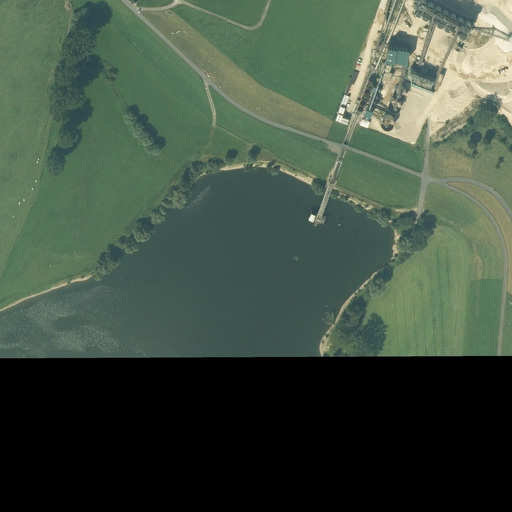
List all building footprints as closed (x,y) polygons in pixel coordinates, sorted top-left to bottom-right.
[(418,9),(420,9),(421,8),(422,6),(422,4),(421,2),(419,1),(417,1),(416,1),(415,3),(414,4),(414,6),(415,8),(416,9),(418,9)] [(423,11),(424,12),(426,13),(428,12),(429,11),(430,9),(430,7),(429,6),(428,4),(426,4),(424,4),(423,6),(422,7),(422,9),(423,11)] [(442,12),(444,12),(446,11),(447,10),(448,8),(447,6),(446,5),(445,4),(444,4),(442,4),(440,5),(439,7),(439,9),(440,11),(442,12)] [(448,14),(449,15),(451,16),(453,15),(454,14),(455,13),(455,11),(454,9),(453,8),(451,7),(449,8),(448,9),(447,11),(447,13),(448,14)] [(457,19),(458,20),(460,19),(462,18),(463,16),(463,14),(462,12),(461,11),(459,11),(458,11),(456,12),(455,14),(454,16),(455,18),(457,19)] [(465,23),(466,24),(468,23),(470,22),(470,20),(470,19),(469,17),(468,16),(466,15),(465,16),(463,17),(462,18),(462,20),(463,22),(465,23)] [(444,21),(445,23),(447,24),(449,24),(450,23),(452,22),(452,20),(451,18),(450,16),(449,16),(448,16),(446,16),(445,17),(444,19),(444,21)] [(459,30),(461,31),(463,31),(465,31),(466,29),(467,27),(466,25),(465,24),(464,23),(463,23),(461,23),(460,24),(459,26),(459,28),(459,30)] [(409,46),(389,42),(386,55),(406,59),(409,46)] [(392,65),(382,61),(380,67),(389,71),(392,65)] [(382,79),(388,80),(389,77),(390,77),(391,72),(388,72),(388,71),(383,71),(382,79)] [(393,93),(395,95),(397,97),(399,97),(402,97),(404,96),(405,94),(406,92),(406,89),(405,87),(404,86),(401,84),(398,84),(396,85),(394,87),(393,90),(393,93)] [(344,94),(340,105),(345,106),(349,96),(344,94)] [(389,107),(390,109),(392,110),(395,110),(397,110),(399,108),(400,106),(401,104),(400,101),(399,99),(396,98),(394,97),(391,98),(389,100),(388,102),(388,105),(389,107)] [(370,111),(365,109),(364,112),(372,115),(375,107),(372,106),(370,111)] [(338,112),(336,119),(347,123),(349,119),(342,116),(343,114),(338,112)] [(390,127),(392,125),(394,123),(394,121),(393,119),(392,117),(390,115),(387,115),(385,115),(383,116),(381,118),(380,121),(381,124),(383,126),(385,128),(388,128),(390,127)] [(360,125),(368,127),(369,121),(361,119),(360,125)]
